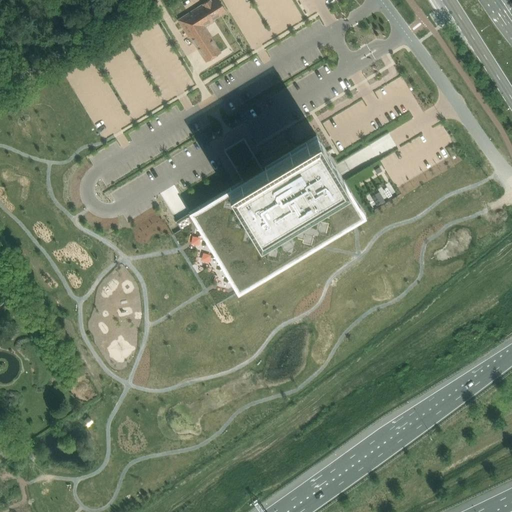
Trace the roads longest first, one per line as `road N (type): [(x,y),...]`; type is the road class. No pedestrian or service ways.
road 1 (motorway): [(511,356),(299,511)]
road 2 (unclassified): [(511,179),(380,0)]
road 3 (unclassified): [(0,89),(144,0)]
